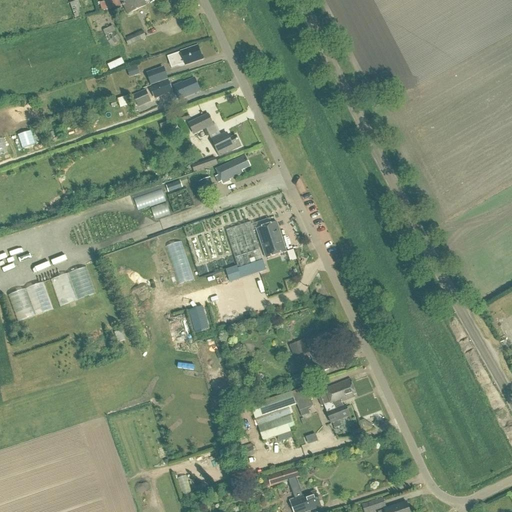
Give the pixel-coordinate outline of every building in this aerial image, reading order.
[(124,8),(128,16),(146,7),(145,5),(150,3),(151,5),(160,0),(136,0),(123,7),(123,8),(124,8)] [(70,4),(73,14),(76,13),(78,19),(83,17),(78,1),(70,4)] [(119,41),(112,28),(102,33),(109,47),(119,41)] [(142,30),(124,37),(127,45),(145,37),(142,30)] [(185,67),(202,61),(197,47),(180,53),(180,54),(167,58),(171,70),(184,65),(185,67)] [(127,70),(129,78),(140,75),(137,67),(127,70)] [(163,68),(146,74),(150,86),(167,80),(163,68)] [(194,80),(181,86),(181,85),(173,88),(179,101),(199,93),(194,80)] [(150,89),(155,100),(172,93),(167,82),(150,89)] [(133,97),(138,109),(151,103),(146,91),(133,97)] [(118,99),(121,107),(131,104),(129,96),(118,99)] [(213,126),(208,115),(187,124),(191,133),(203,127),(204,130),(213,126)] [(211,141),(218,158),(240,148),(235,137),(228,140),(226,134),(211,141)] [(245,157),(229,164),(216,171),(223,185),(230,182),(229,181),(243,175),(241,172),(250,168),(245,157)] [(197,192),(200,201),(216,195),(210,178),(199,182),(202,191),(197,192)] [(182,188),(180,182),(166,186),(168,193),(182,188)] [(166,189),(138,197),(141,208),(169,200),(166,189)] [(73,216),(56,221),(57,226),(75,222),(73,216)] [(54,223),(39,227),(41,233),(56,228),(54,223)] [(286,253),(277,223),(256,230),(266,259),(286,253)] [(239,255),(242,268),(254,265),(251,252),(239,255)] [(156,260),(147,263),(154,280),(151,281),(158,299),(169,295),(156,260)] [(85,268),(50,280),(60,306),(95,294),(85,268)] [(237,268),(226,272),(230,283),(241,279),(237,268)] [(299,277),(289,281),(291,288),(302,284),(299,277)] [(43,283),(8,296),(17,322),(52,309),(43,283)] [(290,347),(296,363),(311,357),(318,375),(329,371),(319,347),(333,342),(329,332),(326,333),(325,332),(290,347)] [(219,348),(224,347),(221,337),(212,340),(216,354),(220,352),(219,348)] [(293,377),(296,386),(312,380),(308,371),(293,377)] [(353,396),(356,395),(350,380),(336,385),(336,386),(326,390),(331,403),(324,406),(326,413),(330,424),(349,417),(345,406),(343,407),(342,403),(354,399),(353,396)] [(293,393),(251,407),(255,419),(263,443),(291,433),(290,429),(295,427),(291,415),(299,412),(301,418),(315,412),(306,387),(293,393)] [(365,424),(362,425),(365,433),(374,430),(373,427),(366,429),(365,424)] [(239,448),(242,459),(256,455),(252,444),(239,448)] [(305,477),(302,467),(272,476),(276,486),(305,477)] [(186,486),(203,480),(200,472),(183,478),(186,486)] [(289,501),(293,511),(307,511),(316,509),(315,507),(319,505),(315,492),(289,501)] [(361,506),(363,511),(372,511),(385,508),(382,499),(361,506)] [(409,511),(406,503),(384,510),(384,511),(381,511),(409,511)]
